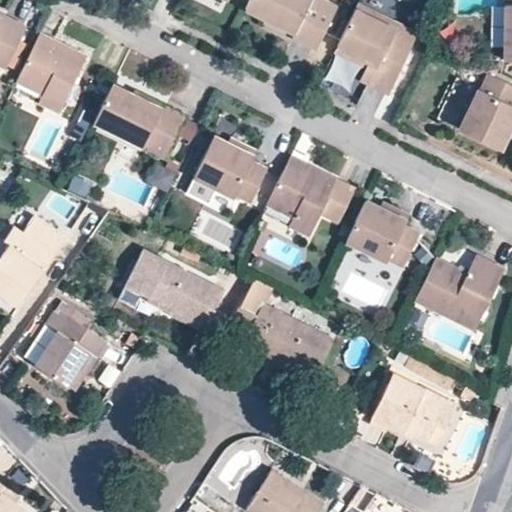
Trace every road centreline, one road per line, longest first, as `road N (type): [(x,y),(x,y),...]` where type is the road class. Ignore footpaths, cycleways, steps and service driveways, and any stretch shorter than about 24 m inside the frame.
road 1 (residential): [(79,0),(511,219)]
road 2 (residential): [(456,511),(237,402)]
road 3 (residential): [(237,402),(171,369),(155,372),(72,482)]
road 4 (residential): [(161,511),(237,402)]
